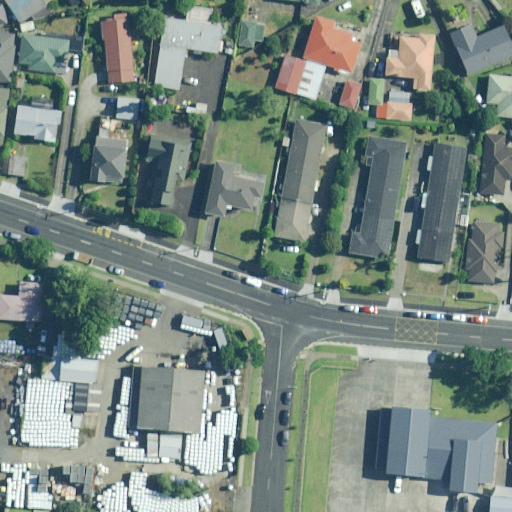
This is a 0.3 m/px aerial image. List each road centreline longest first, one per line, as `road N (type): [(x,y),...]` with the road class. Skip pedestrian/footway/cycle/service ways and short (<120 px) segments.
road 1 (tertiary): [(0,211),(286,310)]
road 2 (tertiary): [(286,310),(321,321),(511,340)]
road 3 (residential): [(286,310),(265,511)]
